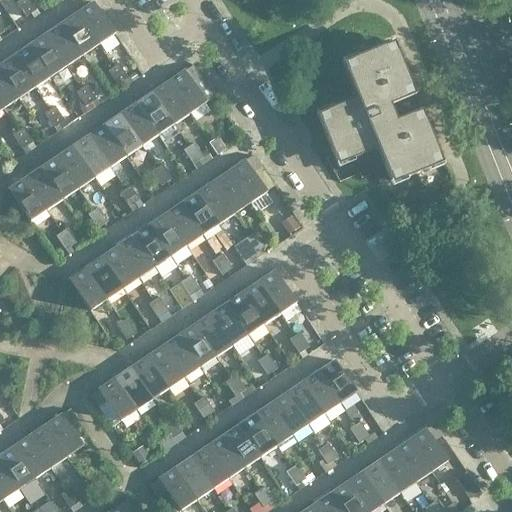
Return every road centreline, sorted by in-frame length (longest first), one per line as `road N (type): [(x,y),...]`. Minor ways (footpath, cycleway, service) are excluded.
road 1 (residential): [(366,262),(455,195),(463,173),(400,26),(360,0)]
road 2 (residential): [(446,381),(392,416),(291,260),(342,227)]
road 3 (tertiary): [(511,195),(436,0)]
road 4 (residential): [(245,75),(342,227)]
road 5 (residential): [(366,262),(446,381)]
road 6 (residential): [(245,75),(357,0)]
road 7 (residential): [(205,23),(153,55),(118,0)]
